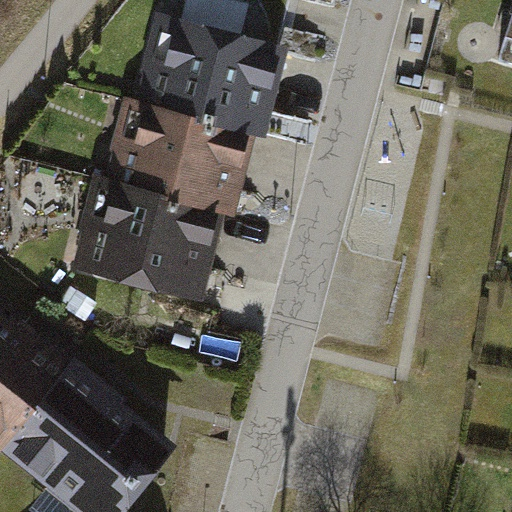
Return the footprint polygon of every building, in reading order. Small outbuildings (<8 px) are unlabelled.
[(511,12),(497,57),(511,61),(511,12)] [(265,133),(286,54),(162,16),(137,95),(265,133)] [(235,223),(258,140),(131,106),(106,187),(235,223)] [(198,307),(218,238),(92,196),(73,276),(198,307)] [(76,368),(0,309),(0,465),(1,466),(76,368)] [(138,511),(185,451),(76,368),(1,466),(61,511),(138,511)]
